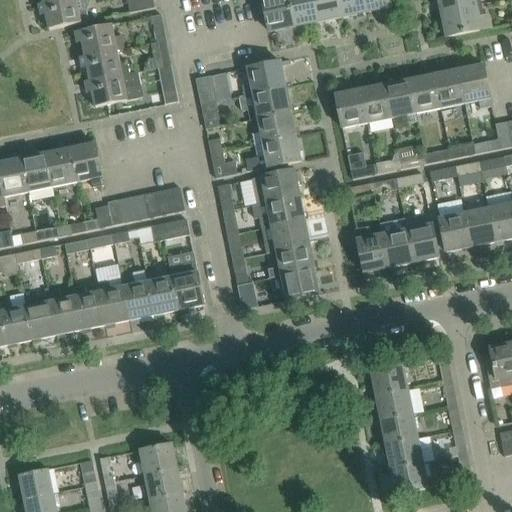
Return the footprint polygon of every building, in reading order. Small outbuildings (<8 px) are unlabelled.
[(89,23),(86,10),(88,8),(90,2),(90,0),(71,0),(39,6),(41,16),(46,15),(49,31),(89,23)] [(130,14),(155,9),(152,0),(133,0),(127,1),(130,14)] [(294,28),(288,0),(262,0),(269,33),(294,28)] [(313,0),(288,0),(294,28),(318,23),(313,0)] [(343,18),(338,0),(313,0),(318,23),(343,18)] [(338,0),(343,18),(367,13),(364,0),(338,0)] [(390,0),(364,0),(367,13),(392,8),(390,0)] [(439,0),(442,13),(481,6),(479,0),(439,0)] [(481,32),(478,18),(483,17),(481,6),(442,13),(447,38),(481,32)] [(179,104),(177,92),(161,16),(153,18),(163,69),(158,70),(163,95),(165,107),(179,104)] [(81,60),(117,52),(125,51),(122,37),(114,39),(112,26),(75,34),(77,44),(82,43),(85,58),(80,59),(81,60)] [(86,85),(129,76),(127,62),(119,64),(117,52),(81,60),(82,69),(87,68),(90,83),(85,84),(86,85)] [(239,98),(286,89),(281,63),(248,70),(251,85),(242,86),(244,97),(239,98)] [(492,108),(490,100),(484,67),(458,72),(465,105),(481,102),(482,110),(492,108)] [(441,110),(465,105),(458,72),(434,77),(441,110)] [(96,109),(135,101),(144,99),(138,74),(129,76),(86,85),(88,94),(92,93),(96,109)] [(201,106),(216,103),(211,77),(196,81),(201,106)] [(416,115),(441,110),(434,77),(409,82),(417,123),(418,122),(416,115)] [(408,124),(417,123),(409,82),(385,87),(392,120),(407,117),(408,124)] [(367,125),(392,120),(385,87),(361,92),(367,125)] [(249,122),(291,113),(286,89),(239,98),(242,112),(247,111),(249,122)] [(342,130),(367,125),(361,92),(336,97),(342,130)] [(220,128),(217,113),(218,113),(216,103),(201,106),(206,131),(220,128)] [(254,146),(296,137),(291,113),(249,122),(258,120),(261,134),(252,136),(254,146)] [(511,122),(495,126),(498,141),(500,151),(511,148),(511,122)] [(248,174),(301,163),(296,137),(254,146),(257,159),(246,161),(248,174)] [(211,155),(222,152),(220,140),(208,143),(211,155)] [(500,151),(498,141),(483,144),(485,154),(500,151)] [(104,187),(97,154),(95,145),(69,151),(76,184),(78,183),(80,192),(104,187)] [(451,161),(475,156),(473,146),(449,151),(451,161)] [(52,189),(76,184),(69,151),(45,155),(52,189)] [(426,166),(451,161),(449,151),(424,156),(426,166)] [(235,163),(225,165),(222,152),(211,155),(216,179),(237,175),(235,163)] [(377,176),(402,171),(398,154),(395,155),(392,163),(375,166),(377,176)] [(424,156),(407,160),(402,154),(398,154),(402,171),(426,166),(424,156)] [(28,194),(52,189),(45,155),(21,160),(28,194)] [(377,176),(375,166),(366,168),(364,159),(348,163),(352,180),(377,176)] [(481,173),(506,168),(504,159),(479,163),(481,173)] [(5,198),(28,194),(21,160),(0,164),(0,182),(5,208),(7,207),(5,198)] [(457,178),(481,173),(479,163),(455,168),(457,178)] [(432,183),(457,178),(455,168),(430,173),(432,183)] [(300,175),(296,176),(295,172),(252,181),(257,206),(300,198),(298,189),(302,189),(300,175)] [(396,179),(398,189),(424,184),(422,174),(396,179)] [(374,194),(398,189),(396,179),(372,184),(374,194)] [(350,199),(374,194),(372,184),(348,189),(350,199)] [(172,215),(185,212),(180,189),(167,192),(172,215)] [(159,218),(172,215),(167,192),(155,194),(159,218)] [(148,220),(159,218),(155,194),(144,197),(148,220)] [(511,240),(511,199),(511,197),(511,194),(486,199),(495,244),(511,240)] [(135,223),(148,220),(144,197),(131,199),(135,223)] [(223,214),(234,211),(232,198),(220,201),(223,214)] [(272,229),(305,222),(300,198),(257,206),(252,208),(254,219),(259,218),(261,231),(272,229)] [(123,225),(135,223),(131,199),(118,202),(123,225)] [(471,249),(495,244),(486,199),(488,211),(464,215),(471,249)] [(113,227),(123,225),(118,202),(108,204),(108,206),(113,227)] [(103,229),(113,227),(108,206),(96,209),(98,221),(84,224),(86,233),(103,230),(103,229)] [(239,235),(237,224),(234,211),(223,214),(228,238),(239,235)] [(446,254),(471,249),(464,215),(440,221),(446,254)] [(432,226),(419,229),(417,219),(404,222),(406,231),(413,265),(439,259),(432,226)] [(164,242),(190,236),(187,221),(161,226),(164,242)] [(267,255),(310,246),(305,222),(272,229),(275,243),(265,245),(267,255)] [(406,231),(395,234),(393,222),(380,225),(382,236),(389,270),(413,265),(406,231)] [(72,236),(86,233),(84,224),(70,227),(72,236)] [(140,246),(164,242),(161,226),(137,231),(140,246)] [(36,233),(38,243),(62,238),(60,228),(36,233)] [(389,270),(382,236),(370,238),(368,229),(355,231),(364,275),(389,270)] [(139,247),(140,246),(137,231),(112,236),(114,246),(138,241),(139,247)] [(0,250),(14,248),(11,232),(0,234),(0,250)] [(23,246),(38,243),(36,233),(21,236),(23,246)] [(244,260),(241,247),(239,235),(228,238),(232,262),(244,260)] [(89,251),(114,246),(112,236),(87,241),(89,251)] [(75,254),(89,251),(87,241),(65,245),(67,255),(75,254)] [(281,277),(315,271),(310,246),(267,255),(267,256),(271,255),(274,269),(268,270),(270,279),(281,277)] [(39,250),(42,260),(57,257),(55,247),(39,250)] [(44,270),(42,260),(39,250),(15,255),(19,275),(44,270)] [(6,278),(19,275),(15,255),(0,258),(0,273),(5,273),(6,278)] [(242,272),(246,272),(244,260),(232,262),(237,286),(245,285),(242,272)] [(198,274),(183,277),(181,266),(170,269),(172,279),(178,312),(205,307),(198,274)] [(154,317),(146,274),(145,274),(144,271),(132,273),(133,277),(121,279),(120,276),(129,322),(154,317)] [(287,303),(320,296),(315,271),(281,277),(287,303)] [(172,279),(158,282),(156,272),(146,274),(154,317),(178,312),(172,279)] [(105,327),(129,322),(120,276),(108,279),(109,282),(99,284),(101,293),(98,294),(105,327)] [(251,296),(248,297),(245,285),(237,286),(242,312),(254,309),(251,296)] [(98,294),(86,296),(84,287),(73,290),(75,299),(74,299),(81,332),(105,327),(98,294)] [(33,342),(57,337),(48,295),(24,300),(33,342)] [(74,299),(62,301),(60,297),(50,299),(49,295),(48,295),(57,337),(81,332),(74,299)] [(0,308),(8,347),(33,342),(24,300),(0,304),(0,308)] [(491,390),(511,386),(511,344),(490,349),(492,360),(485,362),(491,390)] [(444,384),(453,383),(448,358),(439,359),(444,384)] [(376,398),(408,392),(403,367),(371,373),(376,398)] [(449,409),(458,407),(453,383),(444,384),(449,409)] [(381,422),(413,416),(408,392),(376,398),(381,422)] [(454,433),(463,431),(458,407),(449,409),(454,433)] [(386,447),(418,440),(413,416),(381,422),(386,447)] [(459,457),(468,456),(463,431),(454,433),(459,457)] [(511,432),(500,435),(504,458),(511,456),(511,432)] [(391,471),(423,465),(418,440),(386,447),(391,471)] [(145,477),(177,470),(172,446),(140,452),(145,477)] [(464,482),(473,480),(468,456),(459,457),(464,482)] [(104,485),(113,483),(108,459),(99,461),(104,485)] [(86,488),(96,486),(91,462),(81,464),(83,474),(76,475),(78,487),(85,485),(86,488)] [(396,496),(428,489),(423,465),(391,471),(396,496)] [(150,502),(182,495),(177,470),(145,477),(134,479),(139,504),(150,502)] [(53,495),(53,491),(49,471),(19,477),(24,501),(53,495)] [(109,510),(118,508),(113,483),(104,485),(109,510)] [(90,511),(100,510),(96,486),(86,488),(90,511)] [(26,511),(57,511),(53,495),(24,501),(26,511)] [(152,511),(185,511),(182,495),(150,502),(152,511)]
